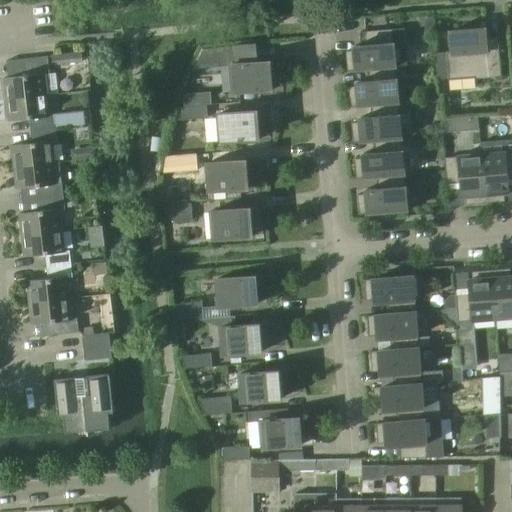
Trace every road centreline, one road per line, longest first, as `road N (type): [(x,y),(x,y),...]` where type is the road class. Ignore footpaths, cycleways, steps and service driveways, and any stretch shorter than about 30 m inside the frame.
road 1 (residential): [(335,250),(319,35)]
road 2 (residential): [(335,250),(351,450)]
road 3 (residential): [(511,235),(335,250)]
road 4 (residential): [(140,511),(130,490),(113,485),(0,493)]
